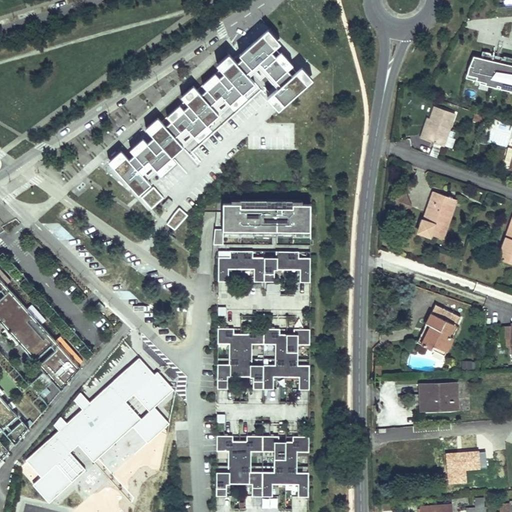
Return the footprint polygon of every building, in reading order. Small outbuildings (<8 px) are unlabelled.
[(121,156),(113,163),(138,192),(146,185),(141,180),(156,167),(160,171),(170,162),(166,158),(193,134),(198,140),(208,132),(203,127),(229,104),(234,110),(247,98),(244,94),(254,85),(248,78),(252,74),(259,81),(264,77),(274,87),(277,84),(289,73),(297,66),(281,49),(276,54),(275,53),(285,44),(268,25),(235,54),(240,60),(237,62),(230,53),(214,66),(222,75),(220,76),(215,71),(198,85),(203,91),(201,93),(194,84),(177,98),(185,108),(183,109),(179,104),(164,117),(169,123),(166,126),(159,117),(145,128),(155,140),(147,146),(143,141),(131,151),(136,157),(128,164),(121,156)] [(482,58),(474,57),(467,74),(476,76),(476,80),(511,88),(511,58),(484,52),(482,58)] [(289,73),(277,84),(281,88),(268,100),(279,112),(313,81),(301,68),(293,76),(289,73)] [(444,147),(456,114),(435,107),(426,132),(424,131),(421,139),(444,147)] [(258,118),(248,145),(265,152),(267,145),(272,147),(277,134),(274,132),(277,125),(258,118)] [(500,152),(509,165),(511,154),(511,145),(509,144),(501,148),(500,152)] [(153,186),(141,197),(151,208),(163,197),(153,186)] [(445,204),(449,192),(431,186),(422,217),(418,216),(414,230),(425,234),(426,231),(437,235),(443,218),(446,220),(450,206),(445,204)] [(403,190),(393,195),(399,209),(410,204),(403,190)] [(166,209),(172,202),(168,198),(162,205),(166,209)] [(222,212),(222,230),(310,230),(310,204),(302,204),(292,204),(292,207),(286,207),(265,207),(244,206),(240,206),(240,203),(231,203),(223,203),(222,212)] [(179,208),(166,223),(174,230),(187,215),(179,208)] [(222,230),(222,212),(216,212),(214,229),(222,230)] [(511,213),(510,212),(496,255),(511,262),(511,260),(511,213)] [(223,244),(223,235),(222,235),(222,230),(214,229),(213,244),(223,244)] [(310,282),(310,257),(298,257),(298,251),(274,251),(274,257),(254,257),(254,251),(229,251),(229,256),(218,256),(218,281),(228,281),(228,269),(254,269),(253,281),(274,282),(274,269),(299,270),(299,282),(310,282)] [(56,340),(41,324),(45,320),(32,304),(27,308),(6,284),(10,281),(0,269),(0,290),(1,289),(6,293),(0,298),(0,322),(34,361),(52,345),(56,349),(38,365),(61,391),(81,368),(78,364),(82,361),(60,336),(56,340)] [(106,308),(99,301),(95,305),(101,312),(106,308)] [(422,322),(426,323),(418,342),(431,348),(433,344),(444,348),(450,335),(447,333),(449,331),(458,312),(444,306),(439,316),(427,311),(422,322)] [(418,342),(426,323),(422,322),(414,340),(418,342)] [(511,353),(510,323),(502,324),(504,345),(507,345),(508,353),(509,353),(511,353)] [(217,328),(217,343),(229,344),(229,358),(253,358),(253,344),(273,344),(273,358),(297,358),(298,344),(309,344),(309,329),(293,328),(293,334),(279,334),(279,328),(247,328),(247,333),(233,333),(233,328),(217,328)] [(154,407),(174,389),(157,371),(154,374),(139,358),(90,402),(81,392),(75,400),(82,409),(67,422),(62,416),(55,425),(59,430),(26,460),(41,476),(33,484),(49,502),(86,469),(70,452),(78,445),(93,462),(132,427),(147,443),(169,424),(154,407)] [(229,364),(217,364),(217,388),(227,388),(227,376),(252,376),(252,389),(273,389),(273,377),(298,377),(298,389),(309,389),(309,365),(298,365),(297,358),(273,358),(273,364),(253,364),(253,358),(229,358),(229,364)] [(450,382),(412,382),(412,393),(418,393),(418,408),(450,408),(450,382)] [(18,416),(0,395),(0,427),(2,430),(18,416)] [(15,444),(29,428),(22,420),(7,435),(15,444)] [(232,435),(216,435),(216,451),(228,451),(228,465),(252,465),(252,451),(272,451),(272,465),(297,466),(296,451),(308,451),(308,436),(292,436),(292,441),(278,441),(278,436),(246,435),(246,440),(232,440),(232,435)] [(0,440),(0,461),(9,450),(0,440)] [(480,453),(480,451),(447,453),(449,484),(467,483),(466,470),(481,469),(481,468),(486,467),(485,453),(480,453)] [(252,465),(228,465),(228,471),(216,471),(216,496),(226,496),(226,483),(252,484),(252,496),(272,496),(272,484),(298,484),(298,497),(308,497),(308,472),(296,472),(297,466),(272,465),(272,471),(252,471),(252,465)]
